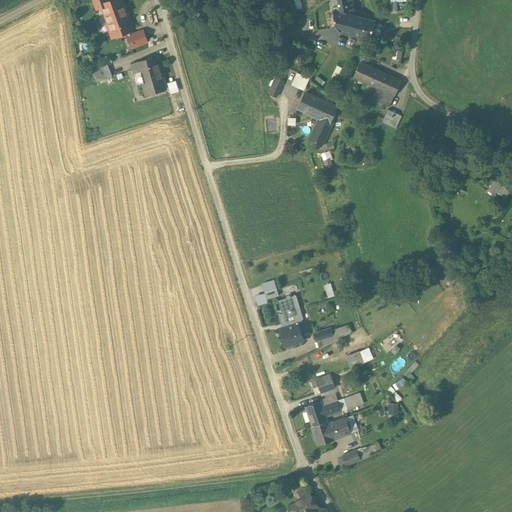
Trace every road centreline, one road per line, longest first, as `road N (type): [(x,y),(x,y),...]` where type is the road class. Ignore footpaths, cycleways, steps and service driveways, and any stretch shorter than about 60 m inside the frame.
road 1 (unclassified): [(332,511),(285,420),(159,0)]
road 2 (track): [(0,506),(305,466)]
road 3 (unclassified): [(511,137),(452,115),(420,92),(413,75),(416,0)]
